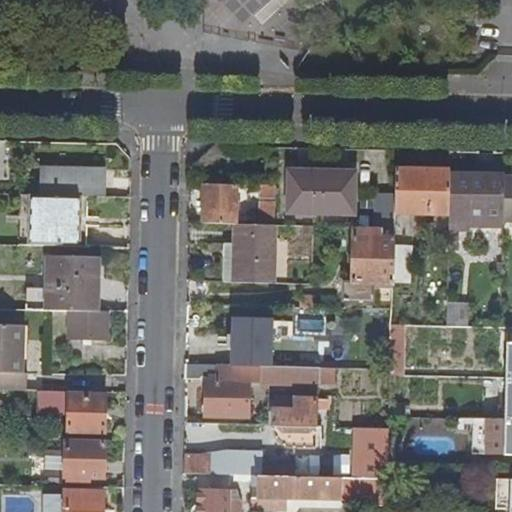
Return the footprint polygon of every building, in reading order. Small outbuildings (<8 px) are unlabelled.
[(27,168),(27,195),(31,195),(75,196),(75,168),(27,168)] [(75,168),(75,196),(81,196),(88,196),(107,197),(107,169),(75,168)] [(395,195),(395,212),(449,213),(450,174),(450,170),(395,169),(395,195)] [(288,173),(288,213),(355,214),(356,171),(324,170),(324,174),(288,173)] [(450,174),(449,213),(449,227),(468,228),(469,222),(503,223),(503,222),(504,177),(504,171),(481,171),(481,175),(450,174)] [(511,177),(504,177),(503,222),(511,222),(511,177)] [(204,184),(203,223),(235,223),(237,224),(238,185),(204,184)] [(263,185),(262,224),(275,224),(276,185),(263,185)] [(21,195),(20,245),(30,245),(31,195),(27,195),(21,195)] [(31,195),(30,245),(80,247),(81,196),(75,196),(31,195)] [(376,195),(375,227),(394,227),(395,212),(395,195),(376,195)] [(81,196),(80,247),(88,247),(88,196),(81,196)] [(235,223),(235,243),(225,243),(224,281),(274,282),(275,224),(262,224),(237,224),(235,223)] [(353,227),(352,281),(344,281),(343,299),(372,300),(372,284),(385,284),(384,309),(393,309),(394,227),(375,227),(353,227)] [(46,258),(45,311),(52,311),(97,312),(98,259),(46,258)] [(301,295),(300,307),(335,308),(336,296),(301,295)] [(70,317),(69,338),(107,339),(108,313),(97,312),(52,311),(52,317),(70,317)] [(234,319),(233,365),(250,365),(261,366),(270,366),(271,320),(234,319)] [(0,325),(0,390),(28,391),(28,374),(23,374),(24,326),(0,325)] [(494,418),(493,454),(511,454),(511,343),(509,343),(507,419),(494,418)] [(301,353),(300,367),(320,367),(321,353),(301,353)] [(187,364),(187,378),(200,378),(204,375),(208,375),(219,376),(219,365),(187,364)] [(207,381),(206,416),(249,416),(250,383),(250,365),(233,365),(223,365),(222,381),(208,381),(207,381)] [(208,375),(208,381),(222,381),(223,365),(219,365),(219,376),(208,375)] [(250,365),(250,383),(267,383),(261,378),(261,366),(250,365)] [(261,366),(261,378),(267,383),(320,385),(320,383),(329,383),(329,381),(330,367),(320,367),(300,367),(270,366),(261,366)] [(330,367),(329,381),(338,381),(338,368),(330,367)] [(69,414),(69,432),(105,433),(105,395),(70,395),(70,392),(38,391),(37,413),(69,414)] [(276,433),(278,438),(280,440),(282,442),(283,443),(285,445),(288,446),(316,447),(317,399),(296,399),(296,409),(274,409),(273,427),(276,433)] [(376,428),(375,478),(388,479),(390,428),(376,428)] [(66,443),(65,478),(103,479),(104,443),(66,443)] [(185,455),(185,474),(252,475),(258,476),(295,476),(295,463),(264,463),(264,451),(227,450),(210,455),(185,455)] [(353,454),(315,453),(314,472),(353,473),(353,454)] [(252,475),(252,501),(281,502),(282,498),(283,498),(283,493),(257,492),(258,476),(252,475)] [(258,476),(257,492),(283,493),(283,498),(342,499),(343,484),(361,485),(361,478),(295,476),(258,476)] [(511,511),(511,478),(498,478),(497,508),(511,507),(511,511)] [(199,489),(198,511),(243,511),(244,501),(234,501),(234,490),(199,489)] [(65,493),(64,511),(102,511),(103,493),(65,493)]
